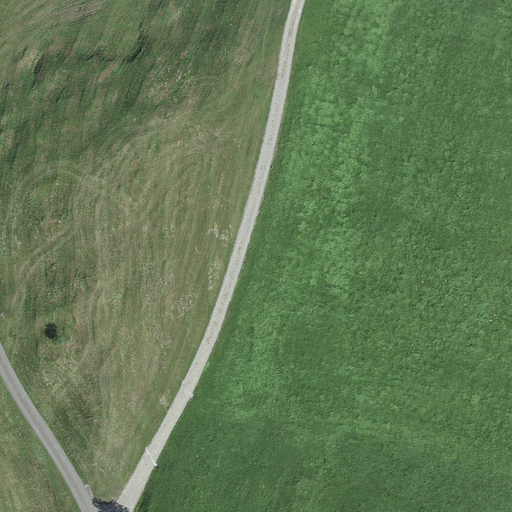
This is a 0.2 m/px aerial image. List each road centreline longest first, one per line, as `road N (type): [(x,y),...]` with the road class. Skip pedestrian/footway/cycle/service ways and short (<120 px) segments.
road 1 (track): [(122,511),(206,352),(275,134),(304,0)]
road 2 (residential): [(0,355),(88,511)]
